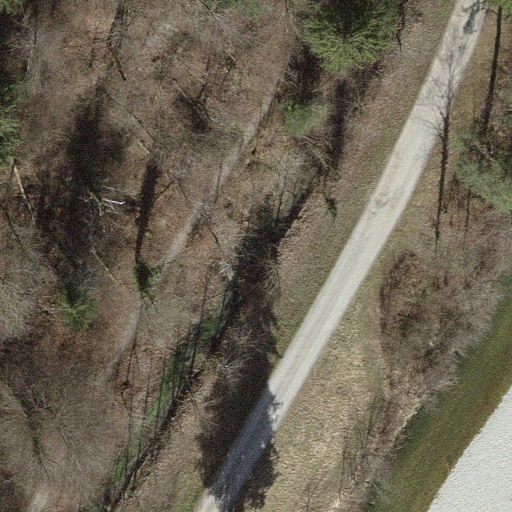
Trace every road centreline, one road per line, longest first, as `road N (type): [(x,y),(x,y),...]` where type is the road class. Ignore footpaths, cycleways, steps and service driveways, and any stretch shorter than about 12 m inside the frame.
road 1 (track): [(24,511),(320,0)]
road 2 (track): [(473,0),(394,191),(209,511)]
